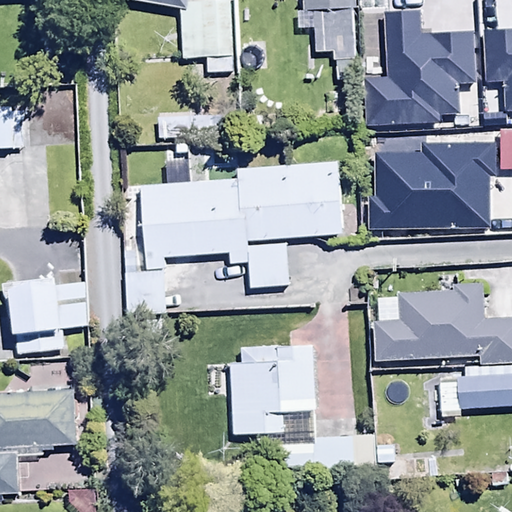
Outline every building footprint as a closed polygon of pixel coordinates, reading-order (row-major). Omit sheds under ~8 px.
[(189,3),(189,0),(116,0),(116,4),(179,13),(182,63),(232,60),(229,1),(189,3)] [(301,0),(302,15),(311,14),(314,59),(354,57),(350,0),(301,0)] [(362,0),(364,37),(407,36),(405,0),(362,0)] [(27,111),(0,111),(0,153),(28,153),(27,111)] [(157,115),(158,142),(213,141),(213,114),(157,115)] [(235,184),(138,190),(143,273),(160,272),(160,261),(227,258),(228,267),(245,266),(247,291),(286,289),(283,243),(342,239),(338,166),(234,172),(235,184)] [(474,182),(475,231),(511,230),(511,200),(511,181),(474,182)] [(162,275),(122,277),(124,318),(164,317),(162,275)] [(52,284),(8,288),(16,359),(64,354),(61,332),(87,329),(83,287),(52,290),(52,284)] [(478,360),(478,368),(511,366),(511,321),(482,322),(481,286),(452,287),(453,295),(396,297),(396,301),(375,302),(376,326),(371,326),(372,365),(441,363),(441,371),(470,370),(470,360),(478,360)] [(238,369),(229,369),(231,439),(256,438),(256,449),(270,449),(270,470),(312,469),(312,476),(354,475),(353,439),(305,440),(305,416),(314,415),(312,347),(238,349),(238,369)] [(458,421),(458,412),(511,410),(511,376),(453,379),(453,385),(438,386),(439,422),(458,421)] [(72,392),(0,396),(0,452),(16,452),(75,448),(72,392)] [(16,452),(0,452),(0,498),(19,497),(16,452)]
